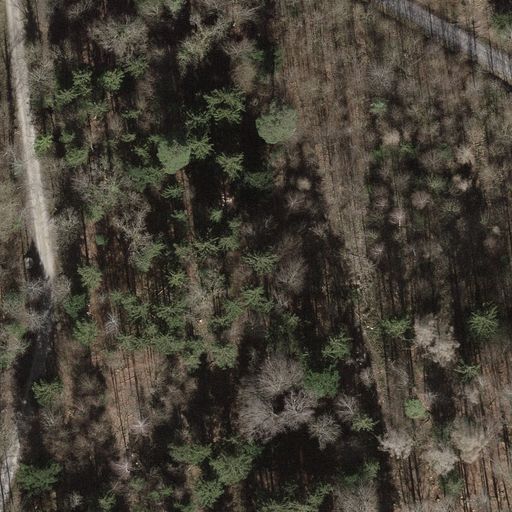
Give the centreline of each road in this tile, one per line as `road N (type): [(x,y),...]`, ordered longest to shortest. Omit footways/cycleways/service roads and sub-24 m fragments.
road 1 (track): [(13,0),(42,276),(0,469)]
road 2 (track): [(390,0),(511,66)]
